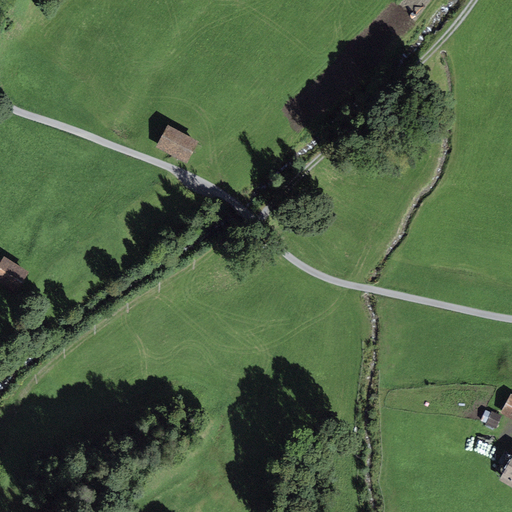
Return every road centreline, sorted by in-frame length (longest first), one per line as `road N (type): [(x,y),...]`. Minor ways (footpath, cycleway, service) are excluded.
road 1 (unclassified): [(511,320),(326,279),(212,189),(0,96)]
road 2 (track): [(474,0),(435,49),(253,220)]
